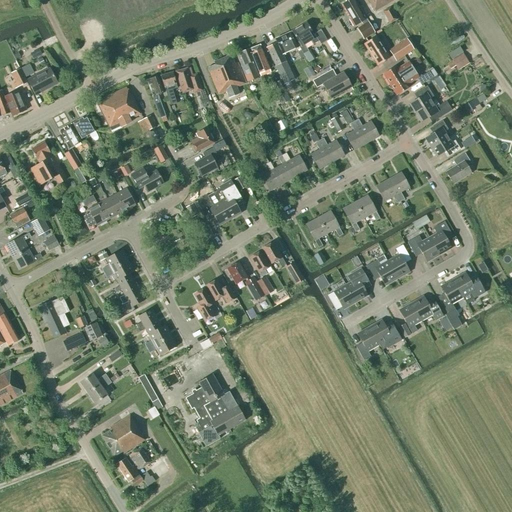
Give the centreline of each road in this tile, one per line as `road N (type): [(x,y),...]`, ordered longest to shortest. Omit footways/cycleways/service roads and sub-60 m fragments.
road 1 (residential): [(344,323),(467,251),(466,233),(409,144)]
road 2 (unclassified): [(123,511),(9,291)]
road 3 (tertiary): [(95,85),(244,30),(297,0)]
road 4 (residential): [(409,144),(317,0)]
road 5 (residential): [(289,211),(409,144)]
road 6 (residential): [(9,291),(127,227)]
